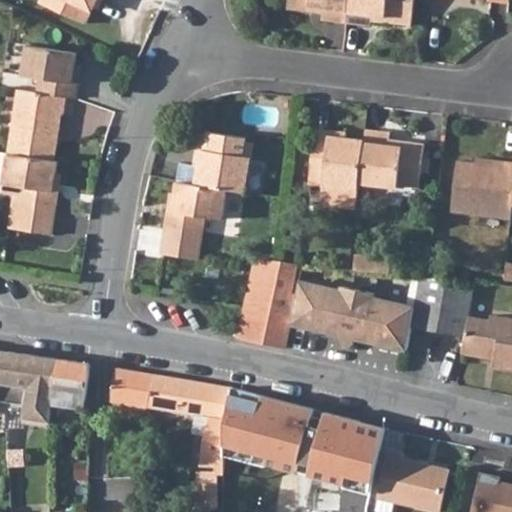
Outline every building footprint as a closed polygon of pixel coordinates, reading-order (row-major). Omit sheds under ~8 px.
[(41,0),(40,2),(86,24),(94,7),(96,0),(41,0)] [(98,9),(102,0),(96,0),(94,7),(98,9)] [(289,0),(289,8),(312,10),(312,5),(325,7),(324,12),(323,19),(347,21),(349,0),(289,0)] [(349,0),(347,21),(372,24),(372,19),(373,14),(385,16),(385,21),(413,24),(415,0),(349,0)] [(75,98),(78,82),(73,82),(74,76),(79,77),(81,66),(76,65),(78,53),(28,45),(23,75),(40,78),(37,92),(66,97),(75,98)] [(61,114),(64,114),(66,97),(37,92),(18,89),(8,153),(54,160),(61,114)] [(332,131),(316,129),(310,183),(360,189),(360,183),(365,140),(347,137),(331,136),(332,131)] [(365,140),(360,183),(399,188),(399,185),(420,187),(426,142),(403,139),(402,144),(390,143),(390,138),(391,133),(367,130),(365,140)] [(246,192),(254,143),(200,134),(198,149),(203,150),(200,165),(197,184),(228,189),(246,192)] [(61,174),(56,173),(58,161),(54,160),(8,153),(0,151),(0,188),(3,189),(4,184),(15,185),(20,186),(18,199),(13,199),(9,228),(52,234),(58,191),(53,190),(54,184),(59,185),(61,174)] [(477,163),(459,161),(453,211),(511,217),(511,162),(493,160),(493,165),(477,163)] [(206,216),(223,219),(228,189),(197,184),(179,181),(177,193),(172,192),(170,203),(175,204),(174,210),(169,209),(162,253),(199,259),(206,216)] [(303,264),(256,258),(238,337),(259,341),(287,348),(292,323),(300,280),(303,264)] [(470,316),(475,284),(430,277),(421,276),(416,306),(413,326),(466,335),(470,316)] [(343,289),(300,280),(292,323),(334,332),(335,328),(342,330),(341,334),(340,338),(344,344),(351,345),(356,342),(357,338),(358,334),(365,335),(365,339),(409,349),(413,326),(416,306),(375,297),(376,293),(344,285),(343,289)] [(495,359),(494,365),(511,368),(511,318),(492,315),(491,319),(470,316),(466,335),(463,354),(482,357),(490,352),(496,353),(495,359)] [(52,403),(54,390),(61,359),(0,349),(0,399),(25,404),(22,422),(52,427),(52,403)] [(61,359),(54,390),(52,403),(85,407),(91,375),(91,363),(77,361),(61,359)] [(131,370),(116,367),(111,400),(115,401),(113,414),(117,417),(146,422),(147,405),(154,374),(131,370)] [(193,380),(154,374),(147,405),(196,414),(210,417),(207,435),(202,465),(217,466),(217,474),(199,473),(196,508),(219,510),(221,475),(224,475),(225,455),(227,436),(232,386),(193,380)] [(316,408),(232,386),(227,436),(225,455),(298,474),(300,463),(311,466),(309,476),(356,488),(370,492),(387,427),(373,423),(328,411),(325,420),(314,417),(316,408)] [(210,417),(196,414),(193,433),(207,435),(210,417)] [(402,458),(404,453),(389,450),(379,497),(380,497),(395,501),(442,511),(451,469),(402,458)] [(511,511),(511,483),(501,481),(502,476),(482,471),(472,511),(511,511)] [(377,510),(387,511),(392,511),(395,501),(380,497),(377,510)]
